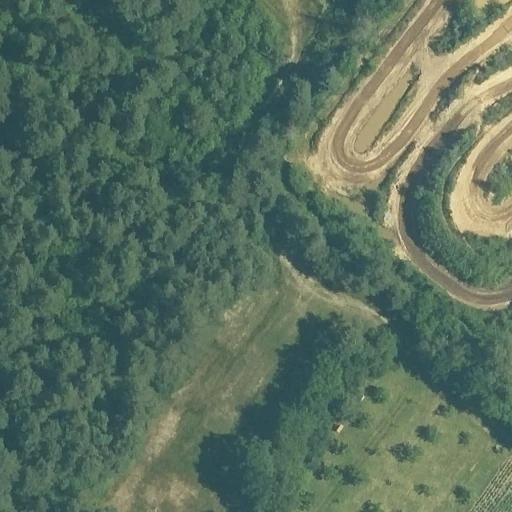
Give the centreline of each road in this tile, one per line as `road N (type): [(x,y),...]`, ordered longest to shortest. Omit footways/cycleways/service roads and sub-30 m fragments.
road 1 (track): [(511,441),(312,268),(250,200),(297,45),(285,0)]
road 2 (track): [(312,268),(186,511)]
road 3 (track): [(321,511),(424,365)]
